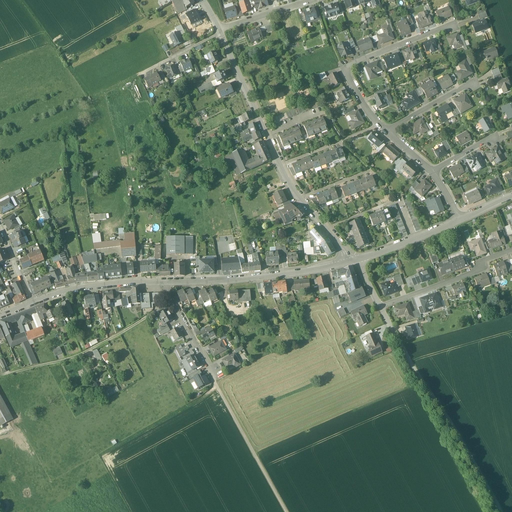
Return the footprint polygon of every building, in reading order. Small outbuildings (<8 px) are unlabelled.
[(192,0),(187,0),(183,2),(186,8),(194,4),(192,0)] [(253,0),(256,10),(259,9),(259,10),(265,8),(265,7),(268,6),(267,3),(265,0),(253,0)] [(347,0),(344,1),(347,10),(356,7),(356,6),(354,0),(347,0)] [(183,2),(174,7),(178,14),(187,10),(186,8),(183,2)] [(248,3),(240,5),(243,14),(250,11),(250,9),(248,3)] [(336,5),(324,8),(326,12),(327,18),(328,18),(339,15),(339,14),(336,5)] [(234,7),(224,10),(227,19),(237,16),(236,14),(234,7)] [(448,7),(436,13),(439,21),(452,16),(451,14),(448,7)] [(314,9),(302,12),(306,23),(317,20),(315,12),(314,9)] [(194,10),(185,14),(191,25),(200,21),(194,10)] [(423,17),(416,20),(419,29),(432,24),(430,18),(427,12),(422,14),(423,17)] [(405,21),(404,18),(403,18),(400,19),(400,20),(401,23),(400,23),(401,25),(397,26),(401,36),(410,33),(408,27),(406,21),(405,21)] [(485,20),(472,25),(475,33),(488,29),(485,20)] [(175,28),(177,33),(178,33),(180,37),(185,34),(181,25),(175,28)] [(271,25),(265,27),(267,33),(273,31),(271,25)] [(388,26),(382,29),(383,31),(383,32),(384,34),(377,37),(379,41),(380,44),(381,44),(380,44),(386,42),(393,39),(391,33),(389,27),(388,26)] [(259,29),(247,34),(251,43),(263,38),(259,29)] [(170,37),(175,47),(183,43),(180,37),(178,33),(177,33),(170,37)] [(457,34),(447,38),(450,46),(454,44),(456,49),(462,46),(460,41),(457,34)] [(369,39),(357,44),(361,52),(372,48),(371,45),(369,39)] [(433,40),(423,44),(426,53),(431,50),(432,53),(437,51),(438,51),(435,43),(433,40)] [(347,43),(342,45),(343,47),(339,48),(340,50),(339,51),(339,52),(340,53),(340,54),(341,55),(342,54),(343,56),(346,55),(347,56),(350,55),(349,54),(351,52),(350,49),(347,44),(347,43)] [(414,48),(402,52),(406,61),(412,58),(413,60),(418,58),(414,48)] [(495,48),(484,52),(487,58),(486,59),(487,60),(487,61),(498,57),(495,48)] [(215,52),(207,55),(209,60),(211,64),(219,61),(215,52)] [(396,54),(383,59),(388,70),(400,65),(401,65),(398,58),(396,54)] [(188,60),(180,63),(181,66),(183,71),(184,72),(192,69),(188,60)] [(468,67),(465,61),(460,65),(463,70),(456,74),(460,80),(472,74),(468,67)] [(378,62),(370,65),(371,66),(365,68),(369,76),(370,76),(371,79),(377,77),(376,74),(382,71),(379,64),(378,62)] [(175,66),(165,70),(168,76),(167,77),(168,78),(169,79),(170,80),(175,78),(175,77),(179,75),(177,70),(175,66)] [(212,66),(205,69),(208,76),(215,73),(212,66)] [(498,68),(491,71),(493,77),(500,74),(498,68)] [(223,71),(214,76),(216,82),(217,83),(220,82),(227,79),(223,71)] [(341,83),(336,73),(328,77),(333,87),(341,83)] [(157,74),(148,78),(152,86),(161,81),(159,78),(157,74)] [(447,76),(438,81),(443,90),(452,85),(447,76)] [(152,86),(148,78),(144,80),(148,88),(152,86)] [(507,79),(503,80),(502,79),(495,82),(498,91),(501,89),(503,94),(510,91),(511,92),(511,91),(509,86),(510,86),(507,79)] [(439,90),(433,80),(431,82),(436,92),(439,90)] [(436,92),(431,82),(421,87),(427,99),(437,93),(436,92)] [(211,83),(199,88),(201,94),(213,88),(211,84),(212,84),(211,83)] [(223,87),(218,89),(218,90),(222,98),(229,95),(233,93),(233,92),(229,84),(223,87)] [(335,96),(333,97),(336,102),(339,100),(341,104),(350,99),(347,94),(346,95),(344,91),(335,96)] [(417,98),(413,92),(408,95),(410,98),(402,103),(407,111),(420,103),(417,98)] [(376,96),(373,98),(377,108),(385,104),(382,98),(381,94),(376,96)] [(389,95),(382,98),(385,104),(392,101),(389,95)] [(465,95),(454,101),(458,109),(461,113),(466,110),(465,108),(471,105),(465,95)] [(447,105),(436,111),(439,117),(438,117),(442,124),(447,120),(454,116),(451,112),(450,109),(447,105)] [(353,107),(343,113),(345,116),(355,110),(353,107)] [(357,111),(349,116),(353,123),(350,125),(352,130),(364,124),(357,111)] [(238,118),(240,125),(244,123),(253,120),(250,113),(238,118)] [(486,118),(479,122),(485,133),(493,129),(486,118)] [(327,130),(323,119),(316,121),(321,133),(321,131),(326,129),(327,130)] [(421,120),(409,127),(414,135),(421,131),(423,134),(427,131),(428,131),(424,125),(421,120)] [(316,121),(310,124),(314,135),(315,135),(314,134),(320,132),(320,133),(321,133),(316,121)] [(254,124),(249,126),(250,129),(252,135),(258,133),(254,124)] [(310,124),(303,127),(304,128),(307,135),(308,138),(308,137),(314,134),(314,136),(314,135),(310,124)] [(250,129),(240,133),(242,139),(249,135),(250,136),(251,136),(252,135),(250,129)] [(298,129),(291,131),(296,143),(296,141),(302,139),(302,140),(303,140),(301,137),(299,130),(298,129)] [(291,131),(285,134),(290,145),(289,144),(295,142),(296,143),(291,131)] [(466,132),(457,137),(462,146),(471,141),(470,139),(467,133),(466,132)] [(252,135),(251,136),(252,138),(254,142),(261,139),(258,133),(252,135)] [(384,142),(373,133),(371,135),(370,136),(371,136),(369,138),(371,140),(372,140),(375,143),(374,144),(378,148),(382,143),(384,142)] [(285,134),(279,137),(279,138),(283,147),(283,148),(284,148),(283,146),(289,144),(289,145),(290,145),(285,134)] [(450,149),(446,141),(441,143),(443,147),(446,152),(450,149)] [(263,142),(254,146),(259,157),(260,158),(268,154),(263,142)] [(399,155),(389,146),(386,149),(383,153),(393,162),(399,155)] [(443,147),(434,151),(439,159),(447,154),(446,152),(443,147)] [(507,158),(501,147),(498,148),(504,160),(507,158)] [(498,148),(485,154),(490,162),(493,160),(495,165),(504,160),(498,148)] [(341,149),(335,151),(338,160),(340,164),(341,164),(341,163),(346,161),(341,149)] [(234,153),(232,154),(236,164),(241,174),(250,170),(247,163),(241,150),(234,153)] [(335,151),(329,153),(332,163),(338,160),(335,151)] [(332,163),(329,153),(323,156),(326,165),(332,163)] [(488,164),(482,153),(479,155),(485,166),(488,164)] [(232,154),(224,158),(228,168),(229,167),(232,166),(236,164),(232,154)] [(268,154),(260,158),(259,157),(255,159),(259,166),(271,161),(268,154)] [(478,154),(466,161),(470,169),(473,167),(476,171),(485,166),(479,155),(478,154)] [(326,165),(323,156),(316,158),(320,167),(326,165)] [(310,160),(310,161),(313,168),(314,170),(320,167),(316,158),(310,160)] [(255,159),(247,163),(250,170),(259,166),(255,159)] [(310,159),(304,161),(307,170),(313,168),(310,161),(310,160),(310,159)] [(402,160),(394,168),(399,173),(402,170),(401,170),(406,164),(402,160)] [(304,161),(298,164),(301,173),(307,170),(304,161)] [(406,164),(401,170),(402,170),(410,177),(413,173),(415,174),(418,171),(408,162),(406,164)] [(301,173),(298,164),(292,166),(292,168),(295,175),(301,173)] [(459,165),(449,171),(453,179),(464,173),(459,165)] [(371,177),(365,179),(369,189),(375,187),(374,182),(375,182),(375,181),(375,180),(374,180),(374,179),(373,179),(372,179),(371,177)] [(365,179),(359,182),(363,191),(369,189),(365,179)] [(493,185),(490,187),(489,186),(485,188),(489,196),(501,191),(499,186),(496,180),(491,182),(493,185)] [(420,185),(415,191),(422,197),(431,187),(424,181),(420,185)] [(359,182),(353,184),(357,193),(363,191),(359,182)] [(416,182),(411,187),(415,191),(420,185),(416,182)] [(353,184),(347,187),(351,196),(357,193),(353,184)] [(347,187),(341,189),(345,198),(351,196),(347,187)] [(334,190),(328,192),(332,201),(338,199),(335,191),(334,190)] [(281,191),(273,195),(278,206),(282,204),(286,202),(281,191)] [(477,191),(466,196),(470,205),(481,200),(478,193),(477,191)] [(328,192),(322,194),(326,204),(332,201),(328,192)] [(322,194),(316,197),(316,199),(319,206),(326,204),(322,194)] [(10,199),(0,203),(0,210),(2,214),(14,208),(12,204),(16,203),(13,197),(10,199)] [(434,200),(426,203),(428,209),(432,207),(435,215),(443,211),(438,198),(434,200)] [(316,199),(311,201),(317,207),(319,206),(316,199)] [(290,205),(284,207),(285,210),(281,211),(283,214),(288,212),(289,213),(295,210),(290,205)] [(289,213),(288,212),(283,214),(281,211),(279,212),(279,211),(278,212),(278,211),(277,211),(278,212),(274,214),(275,218),(279,217),(280,219),(281,218),(284,217),(286,221),(287,225),(293,223),(291,220),(291,219),(295,216),(296,217),(299,220),(306,214),(300,208),(296,211),(295,210),(289,213)] [(387,210),(381,213),(385,222),(391,219),(387,210)] [(381,213),(375,215),(379,224),(385,222),(381,213)] [(375,215),(369,217),(373,227),(379,224),(375,215)] [(18,225),(13,216),(3,221),(9,231),(14,228),(18,225)] [(359,220),(349,224),(352,230),(361,227),(359,220)] [(316,227),(310,233),(316,239),(314,241),(315,243),(317,241),(320,247),(322,246),(320,244),(327,240),(316,227)] [(361,227),(352,230),(354,236),(363,233),(361,227)] [(15,234),(11,236),(13,242),(23,238),(21,232),(15,234)] [(500,232),(494,234),(496,239),(489,242),(491,248),(492,249),(505,245),(502,237),(500,232)] [(134,233),(125,234),(126,242),(135,242),(134,233)] [(363,233),(354,236),(356,243),(366,239),(363,233)] [(100,234),(92,235),(94,245),(101,244),(100,234)] [(193,237),(184,237),(167,237),(167,255),(193,255),(193,254),(193,238),(193,237)] [(23,238),(13,242),(15,248),(20,246),(25,244),(23,238)] [(366,239),(356,243),(359,249),(368,245),(366,239)] [(480,239),(468,244),(470,249),(474,248),(477,257),(486,253),(481,239),(480,239)] [(327,240),(320,244),(322,246),(325,253),(325,255),(327,255),(328,256),(335,252),(334,250),(327,240)] [(101,244),(94,245),(95,250),(120,247),(120,243),(120,242),(101,244)] [(126,242),(120,243),(120,247),(122,258),(126,257),(126,258),(136,256),(135,249),(135,244),(135,242),(126,242)] [(318,248),(310,249),(309,247),(310,246),(309,243),(305,243),(306,255),(314,254),(320,254),(318,248)] [(280,247),(281,256),(287,255),(288,255),(288,251),(286,251),(285,246),(280,247)] [(0,251),(0,263),(8,260),(4,250),(0,251)] [(40,250),(27,256),(28,258),(32,266),(44,261),(40,250)] [(64,253),(59,255),(61,259),(62,259),(63,264),(67,262),(66,258),(66,257),(65,257),(64,253)] [(276,253),(265,254),(267,266),(279,265),(279,261),(279,258),(278,258),(278,256),(278,253),(276,253)] [(288,255),(287,255),(288,264),(298,263),(297,254),(288,255)] [(96,255),(87,257),(86,257),(82,258),(83,259),(84,265),(85,265),(89,264),(97,262),(97,261),(96,255)] [(460,260),(459,257),(450,260),(454,271),(465,267),(463,261),(462,259),(460,260)] [(28,258),(19,261),(23,269),(32,266),(28,258)] [(154,258),(148,258),(147,260),(148,262),(148,272),(156,272),(156,271),(156,265),(155,260),(155,259),(154,258)] [(239,259),(222,260),(223,272),(241,270),(241,266),(239,259)] [(450,260),(438,265),(442,276),(454,271),(450,260)] [(148,262),(140,263),(141,273),(148,272),(148,262)] [(503,262),(493,266),(496,276),(502,274),(503,275),(507,274),(507,272),(503,263),(503,262)] [(185,276),(184,264),(174,264),(175,276),(175,277),(185,276)] [(75,276),(72,267),(69,268),(68,269),(66,269),(65,269),(68,278),(72,277),(74,284),(77,283),(75,276)] [(160,267),(160,271),(160,276),(170,276),(169,270),(169,267),(160,267)] [(352,267),(343,269),(350,293),(359,290),(359,288),(355,278),(356,278),(355,274),(356,274),(355,271),(354,271),(352,267)] [(343,269),(331,273),(332,279),(337,278),(340,287),(344,286),(346,294),(347,293),(350,293),(343,269)] [(433,279),(429,269),(418,273),(418,274),(422,283),(433,279)] [(88,274),(87,274),(88,282),(99,281),(98,273),(89,274),(88,274)] [(84,274),(79,275),(75,276),(77,283),(88,282),(87,274),(84,274)] [(414,276),(406,279),(409,288),(422,283),(418,274),(414,275),(414,276)] [(399,276),(392,278),(394,283),(395,283),(397,288),(403,286),(399,276)] [(481,277),(474,279),(478,288),(483,286),(483,287),(490,284),(488,280),(487,276),(482,278),(481,277)] [(48,277),(42,279),(46,289),(52,287),(51,285),(49,280),(48,277)] [(72,277),(68,278),(67,278),(68,280),(64,282),(65,286),(74,284),(72,277)] [(325,277),(316,279),(319,291),(328,288),(325,277)] [(42,279),(36,282),(41,292),(46,289),(42,279)] [(309,280),(294,282),(294,284),(294,291),(309,290),(309,280)] [(15,284),(13,285),(18,296),(23,293),(20,287),(18,282),(15,284)] [(41,292),(36,282),(34,283),(31,284),(35,294),(41,292)] [(285,282),(277,283),(279,293),(282,292),(282,294),(287,293),(285,282)] [(394,283),(387,286),(386,283),(381,285),(385,297),(398,292),(397,288),(395,283),(394,283)] [(264,285),(263,285),(264,289),(265,296),(270,296),(269,294),(273,294),(271,284),(264,285)] [(463,284),(452,288),(453,290),(455,296),(461,294),(462,297),(463,297),(465,296),(466,296),(464,293),(466,292),(463,284)] [(351,303),(365,297),(362,289),(359,290),(350,293),(347,293),(351,303)] [(183,290),(177,293),(181,303),(187,300),(184,293),(183,290)] [(193,295),(190,290),(184,293),(187,300),(189,303),(195,300),(193,295)] [(205,290),(198,293),(201,298),(203,303),(203,302),(209,300),(206,292),(205,290)] [(212,290),(206,292),(209,300),(211,302),(217,300),(217,299),(215,295),(212,290)] [(250,290),(237,292),(238,301),(238,302),(251,301),(250,290)] [(237,291),(229,292),(230,301),(233,300),(233,301),(238,301),(237,292),(237,291)] [(112,292),(102,293),(103,300),(110,300),(113,299),(113,292),(112,292)] [(18,296),(17,296),(20,302),(26,299),(23,293),(18,296)] [(158,293),(152,293),(153,303),(150,303),(150,309),(153,308),(153,304),(158,304),(158,298),(158,293)] [(140,294),(132,295),(133,304),(140,304),(141,303),(140,294)] [(149,294),(140,294),(141,303),(140,304),(141,309),(150,309),(150,303),(149,294)] [(436,294),(419,300),(425,314),(428,312),(426,308),(434,305),(435,310),(441,308),(436,294)] [(0,298),(0,309),(9,305),(5,296),(0,298)] [(94,296),(84,298),(85,306),(84,306),(84,309),(87,309),(89,308),(89,306),(88,305),(96,304),(94,296)] [(121,300),(113,302),(115,307),(122,305),(123,307),(127,307),(125,298),(121,300)] [(68,301),(61,304),(66,317),(70,315),(73,314),(68,301)] [(44,304),(35,308),(37,313),(40,321),(44,320),(42,315),(46,313),(48,312),(47,312),(44,304)] [(408,304),(395,309),(396,312),(395,312),(396,313),(397,316),(405,314),(406,316),(405,316),(407,320),(413,318),(411,313),(408,304)] [(363,306),(350,312),(353,317),(354,316),(357,323),(361,322),(362,325),(367,323),(362,312),(365,311),(363,306)] [(53,309),(47,312),(48,312),(46,313),(49,320),(57,316),(53,309)] [(343,309),(337,312),(340,318),(346,315),(343,309)] [(30,310),(15,316),(17,321),(20,320),(22,325),(31,322),(29,317),(32,315),(30,311),(30,310)] [(167,310),(159,315),(164,324),(164,325),(166,324),(173,320),(167,310)] [(11,317),(0,321),(6,337),(13,335),(14,334),(9,324),(17,321),(15,316),(11,317)] [(61,316),(54,319),(56,323),(57,325),(61,323),(62,326),(65,325),(61,316)] [(22,325),(20,320),(17,321),(22,335),(25,334),(25,333),(23,327),(22,325)] [(415,324),(405,328),(409,340),(419,337),(415,324)] [(210,327),(200,333),(205,341),(215,335),(210,327)] [(39,329),(25,335),(28,341),(44,335),(41,328),(39,329)] [(162,331),(159,333),(161,336),(170,331),(168,328),(162,331)] [(177,328),(170,332),(175,341),(182,337),(177,328)] [(13,335),(6,337),(11,348),(19,345),(23,343),(28,341),(25,335),(25,334),(22,335),(15,338),(13,335)] [(372,334),(366,337),(368,342),(375,339),(372,334)] [(375,339),(368,342),(370,347),(369,348),(370,351),(369,352),(371,357),(382,352),(378,344),(377,344),(375,339)] [(221,342),(209,348),(214,356),(225,350),(221,342)] [(186,343),(175,348),(180,358),(185,355),(183,352),(189,349),(186,343)] [(25,347),(23,348),(31,366),(38,364),(30,345),(25,347)] [(59,348),(53,351),(55,357),(62,354),(59,348)] [(93,352),(98,361),(102,358),(98,349),(93,352)] [(108,353),(103,355),(106,363),(111,362),(108,353)] [(234,354),(222,361),(227,369),(234,365),(235,368),(240,365),(234,354)] [(181,361),(187,373),(195,369),(200,367),(194,356),(191,357),(191,356),(181,361)] [(197,372),(189,376),(191,380),(193,378),(197,376),(200,375),(200,376),(202,374),(199,370),(197,372)] [(200,375),(197,376),(193,378),(199,389),(203,386),(202,386),(204,384),(205,386),(209,384),(205,376),(201,378),(200,376),(200,375)] [(110,396),(120,391),(118,386),(108,392),(110,396)] [(0,395),(0,420),(10,414),(0,395)]
